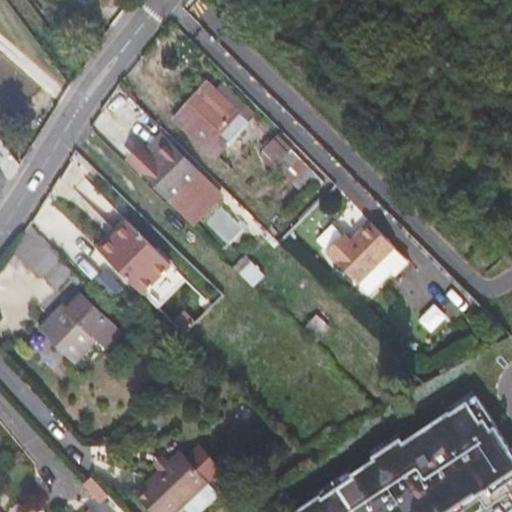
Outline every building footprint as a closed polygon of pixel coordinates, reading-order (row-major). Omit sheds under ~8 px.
[(208,81),(199,91),(240,132),(251,120),(216,88),(208,81)] [(216,88),(251,120),(257,113),(222,81),(216,88)] [(217,157),(240,132),(199,91),(174,119),(217,157)] [(278,164),(277,166),(299,188),(315,172),(292,150),(290,152),(276,139),(264,150),(278,164)] [(171,141),(157,155),(204,201),(210,196),(200,187),(208,179),(171,141)] [(292,150),(315,172),(320,167),(297,144),(292,150)] [(190,216),(204,201),(157,155),(155,158),(143,147),(131,160),(190,216)] [(318,173),(311,180),(319,188),(326,181),(318,173)] [(128,220),(100,249),(145,294),(148,292),(158,281),(174,265),(128,220)] [(346,233),(327,251),(360,284),(397,247),(371,221),(352,239),(346,233)] [(45,277),(58,288),(70,276),(82,288),(87,284),(61,257),(64,254),(54,245),(31,223),(26,231),(16,243),(12,249),(43,279),(45,277)] [(273,224),(268,230),(280,242),(286,237),(273,224)] [(410,260),(397,247),(360,284),(370,293),(393,270),(397,275),(410,260)] [(158,281),(148,292),(150,295),(161,284),(158,281)] [(78,289),(40,328),(77,362),(99,339),(109,348),(124,332),(78,289)] [(511,313),(510,311),(499,321),(511,333),(511,313)] [(511,479),(511,455),(470,397),(397,445),(395,439),(366,456),(368,459),(344,475),(347,478),(289,511),(447,511),(483,491),(486,498),(511,479)] [(182,450),(136,493),(154,511),(177,511),(188,502),(197,511),(204,511),(224,494),(211,480),(223,469),(201,445),(188,457),(182,450)]
